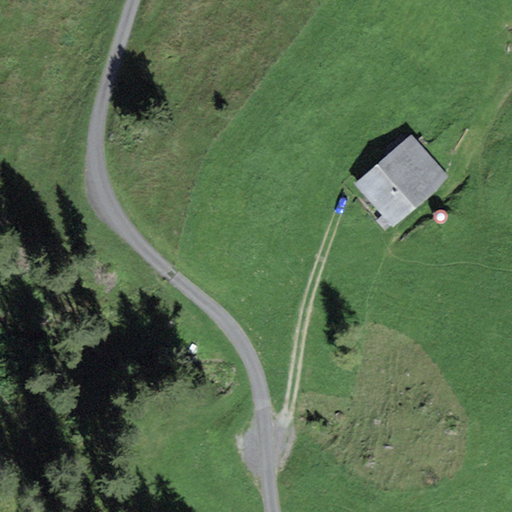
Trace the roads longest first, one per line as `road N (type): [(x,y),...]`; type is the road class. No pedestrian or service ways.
road 1 (track): [(140,0),(101,162),(123,225),(227,322),(262,370),(281,511)]
road 2 (track): [(348,198),(317,291),(296,416),(277,456)]
